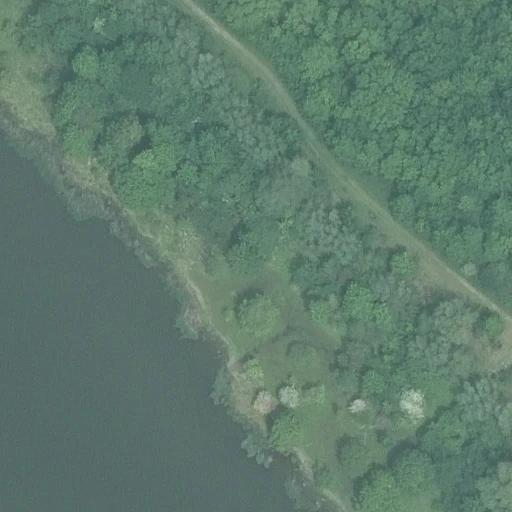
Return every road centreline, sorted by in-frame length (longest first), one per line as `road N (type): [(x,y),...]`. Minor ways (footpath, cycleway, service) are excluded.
road 1 (track): [(199,0),(511,337)]
road 2 (track): [(511,198),(498,200),(457,71),(471,16),(467,0)]
road 3 (track): [(511,446),(466,389),(511,349)]
